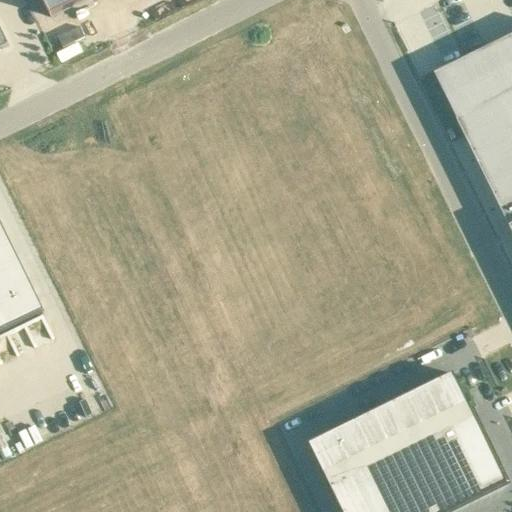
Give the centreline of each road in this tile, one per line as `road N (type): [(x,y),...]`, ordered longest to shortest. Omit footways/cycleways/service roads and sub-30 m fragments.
road 1 (unclassified): [(511,297),(366,0)]
road 2 (unclassified): [(254,0),(0,124)]
